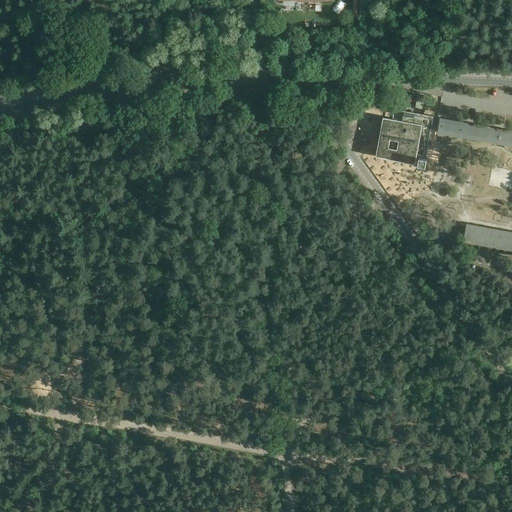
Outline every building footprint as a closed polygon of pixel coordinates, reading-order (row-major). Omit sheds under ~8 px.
[(427,97),(418,95),(415,108),(425,110),(427,97)] [(393,119),(383,117),(376,157),(416,164),(417,155),(427,156),(434,117),(394,109),(393,119)] [(438,133),(511,146),(511,133),(440,121),(441,118),(440,118),(438,133)] [(427,159),(419,157),(418,165),(426,166),(427,159)] [(464,236),(463,242),(511,250),(511,232),(467,224),(466,225),(464,236)]
